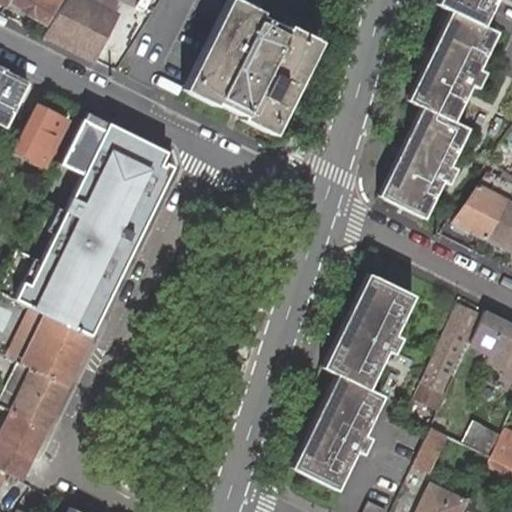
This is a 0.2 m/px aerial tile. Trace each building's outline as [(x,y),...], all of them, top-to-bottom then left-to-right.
[(12,0),(10,3),(45,25),(59,0),(12,0)] [(64,0),(43,34),(92,59),(114,14),(87,0),(64,0)] [(87,0),(114,14),(121,1),(118,0),(87,0)] [(232,0),(231,0),(185,92),(211,105),(213,102),(240,116),(239,119),(265,132),(287,87),(295,72),(305,52),(309,43),(311,39),(286,26),(284,29),(256,16),(258,13),(232,0)] [(424,109),(380,198),(421,218),(439,181),(445,184),(453,169),(447,166),(464,129),(451,122),(462,98),(464,94),(469,85),(475,88),(482,73),(476,70),(494,32),(480,26),(492,0),(442,0),(439,6),(448,10),(453,13),(410,102),(419,106),(424,109)] [(0,125),(4,128),(26,84),(1,71),(2,70),(0,68),(0,125)] [(45,122),(49,115),(34,106),(13,148),(25,154),(31,157),(37,160),(43,163),(60,130),(45,122)] [(101,132),(105,124),(84,114),(80,122),(101,132)] [(52,116),(49,115),(45,122),(60,130),(65,122),(57,118),(52,116)] [(0,294),(44,315),(88,336),(170,168),(165,154),(164,153),(105,124),(101,132),(80,122),(63,157),(84,167),(66,203),(45,192),(0,283),(0,294)] [(0,145),(0,173),(1,174),(13,153),(0,145)] [(482,239),(508,202),(503,200),(506,197),(500,194),(507,184),(487,172),(477,186),(451,224),(452,225),(463,230),(470,233),(482,239)] [(511,204),(510,203),(508,202),(482,239),(495,245),(499,247),(511,253),(511,204)] [(461,234),(463,230),(452,225),(450,229),(461,234)] [(338,376),(365,389),(384,349),(390,352),(397,338),(391,335),(409,296),(370,277),(324,370),(333,374),(338,376)] [(475,313),(454,305),(420,381),(412,398),(417,401),(431,407),(428,411),(437,415),(439,411),(447,393),(441,390),(464,338),(475,313)] [(504,320),(483,311),(481,315),(470,341),(469,342),(469,344),(487,353),(491,344),(504,320)] [(481,315),(475,313),(464,338),(470,341),(481,315)] [(30,369),(64,386),(88,336),(44,315),(20,364),(30,369)] [(511,324),(504,320),(491,344),(511,354),(511,364),(508,373),(511,374),(511,324)] [(0,407),(9,413),(43,430),(64,386),(30,369),(20,364),(15,361),(0,391),(0,407)] [(359,453),(366,438),(360,435),(379,396),(365,389),(338,376),(293,469),(334,489),(353,450),(359,453)] [(417,401),(412,398),(406,412),(411,413),(417,401)] [(0,460),(22,472),(43,430),(9,413),(0,430),(0,460)] [(494,447),(499,435),(471,422),(466,431),(461,441),(490,455),(494,447)] [(461,441),(466,431),(460,427),(455,439),(461,441)] [(447,437),(430,429),(412,467),(428,475),(447,437)] [(511,439),(500,434),(499,435),(494,447),(511,455),(511,439)] [(0,470),(18,480),(22,472),(0,460),(0,470)] [(511,468),(503,485),(508,495),(511,497),(511,468)] [(428,484),(414,511),(462,511),(467,503),(428,484)] [(367,502),(361,511),(383,511),(384,510),(367,502)]
